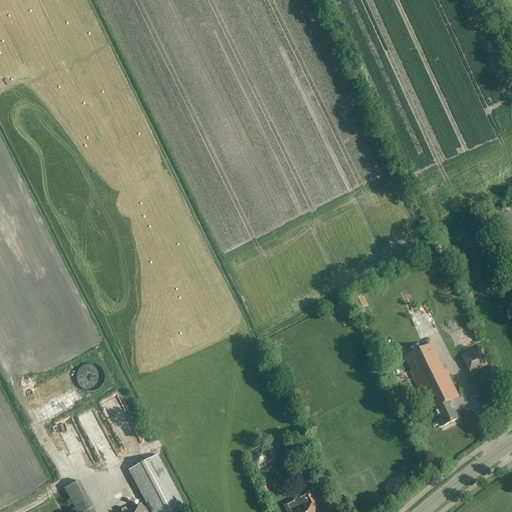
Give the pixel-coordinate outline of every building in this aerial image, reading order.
[(443,427),(458,420),(449,402),(458,397),(433,344),(404,358),(429,412),(434,409),(443,427)] [(481,347),(462,356),(472,378),(490,370),(481,347)] [(123,422),(135,417),(126,396),(114,401),(123,422)] [(95,421),(105,418),(104,413),(94,416),(95,421)] [(94,428),(109,424),(107,419),(93,423),(94,428)] [(79,454),(92,448),(80,421),(67,427),(79,454)] [(276,449),(274,443),(258,451),(265,465),(274,461),(270,453),(276,449)] [(180,511),(184,510),(157,456),(128,471),(148,511),(180,511)] [(103,472),(105,480),(121,475),(118,467),(103,472)] [(74,480),(74,491),(93,491),(93,480),(74,480)] [(339,488),(330,490),(334,510),(343,509),(339,488)] [(317,499),(324,511),(334,511),(335,511),(325,495),(317,499)] [(144,511),(139,501),(119,511),(144,511)] [(319,511),(313,501),(292,511),(319,511)]
